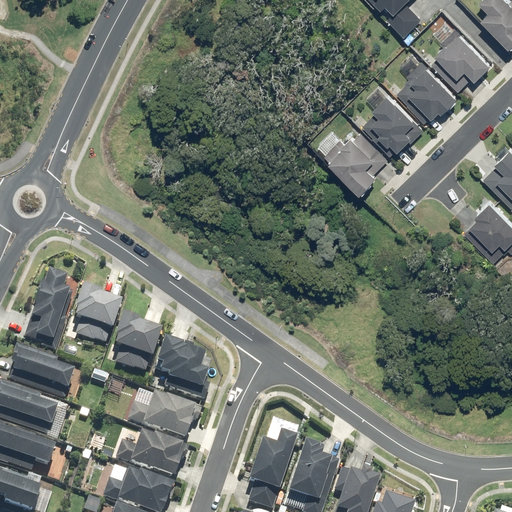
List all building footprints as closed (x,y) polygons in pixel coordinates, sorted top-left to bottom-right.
[(406,36),(424,17),(406,0),(371,0),(382,9),(386,4),(395,13),(389,20),(406,36)] [(511,0),(481,0),(490,9),(481,16),(510,47),(511,45),(511,0)] [(466,69),(476,80),(493,64),(459,27),(446,38),(449,41),(439,50),(442,53),(432,62),(459,90),(468,82),(461,74),(466,69)] [(440,110),(444,114),(460,99),(424,60),(407,75),(410,77),(395,91),(426,124),(440,110)] [(413,138),(406,130),(415,121),(389,93),(374,107),(378,111),(363,125),(391,155),(398,148),(400,150),(413,138)] [(345,141),(343,138),(326,154),(360,191),(378,175),(369,165),(376,158),(382,165),(390,157),(359,124),(350,132),(352,135),(345,141)] [(511,147),(481,178),(511,207),(511,205),(511,147)] [(511,218),(493,200),(463,231),(494,261),(502,253),(495,247),(500,241),(505,246),(511,239),(511,218)] [(37,285),(21,337),(43,343),(41,349),(55,353),(73,293),(62,290),(66,276),(47,270),(42,287),(37,285)] [(107,346),(120,303),(96,296),(97,291),(80,286),(73,310),(76,310),(74,317),(73,316),(67,338),(85,343),(86,340),(107,346)] [(116,364),(146,372),(158,331),(137,325),(138,319),(119,314),(112,338),(114,339),(111,348),(120,350),(116,364)] [(161,386),(201,398),(209,372),(199,369),(204,353),(162,340),(155,363),(159,364),(157,371),(164,374),(161,386)] [(54,367),(56,358),(12,345),(7,363),(13,364),(8,381),(67,399),(75,373),(54,367)] [(0,422),(48,436),(56,410),(38,405),(40,397),(0,384),(0,422)] [(147,412),(129,405),(125,420),(184,441),(196,406),(175,399),(154,392),(147,412)] [(35,434),(0,423),(0,465),(29,474),(32,464),(47,468),(53,446),(34,440),(35,434)] [(135,447),(118,442),(113,459),(174,480),(181,458),(177,456),(180,448),(139,434),(135,447)] [(275,509),(295,441),(277,436),(274,444),(258,440),(246,482),(254,484),(249,501),(275,509)] [(323,511),(337,464),(319,459),(322,449),(298,442),(283,492),(307,499),(302,511),(323,511)] [(368,511),(378,481),(366,477),(368,472),(360,470),(359,473),(340,468),(332,494),(339,496),(334,511),(368,511)] [(0,499),(2,500),(1,504),(29,511),(31,511),(38,490),(24,486),(26,479),(0,470),(0,499)] [(121,485),(107,480),(102,497),(146,511),(161,511),(171,485),(137,474),(137,475),(126,471),(121,485)] [(410,511),(413,505),(383,496),(380,507),(373,505),(370,511),(410,511)]
